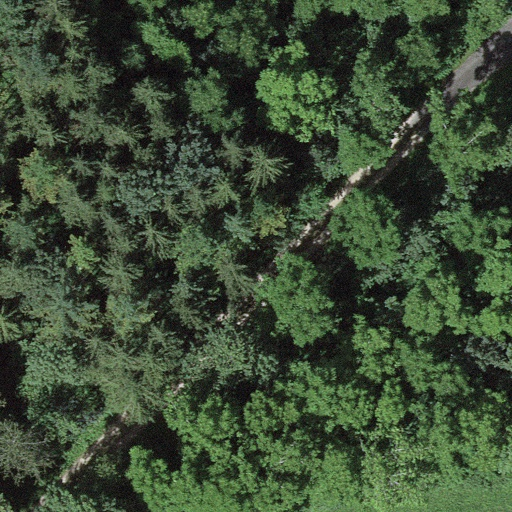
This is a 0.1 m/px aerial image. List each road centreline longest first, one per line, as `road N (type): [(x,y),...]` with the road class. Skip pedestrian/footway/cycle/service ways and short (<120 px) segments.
road 1 (track): [(35,511),(511,20)]
road 2 (track): [(287,383),(395,369),(511,339)]
